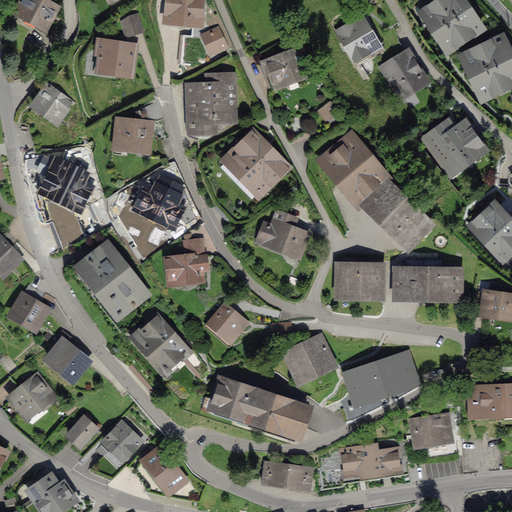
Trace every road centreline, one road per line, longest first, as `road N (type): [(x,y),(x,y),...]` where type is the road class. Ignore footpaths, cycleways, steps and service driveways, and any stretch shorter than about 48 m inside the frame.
road 1 (residential): [(181,450),(208,437),(287,451),(315,446),(464,370),(470,349),(448,334),(310,310)]
road 2 (residential): [(181,450),(50,280),(14,161),(0,76)]
road 3 (residential): [(310,310),(331,225),(216,0)]
road 4 (residential): [(310,310),(272,303),(216,240),(161,97)]
road 5 (residential): [(511,480),(302,511)]
road 6 (residential): [(0,428),(94,489),(178,511)]
road 7 (residential): [(299,511),(207,475),(181,450)]
